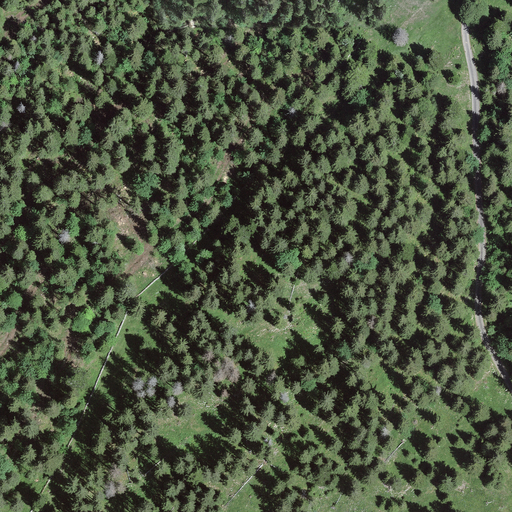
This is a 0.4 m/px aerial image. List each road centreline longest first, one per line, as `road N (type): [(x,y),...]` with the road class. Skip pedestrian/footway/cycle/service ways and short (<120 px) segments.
road 1 (track): [(471,0),(466,26),(483,243),(478,313),(511,385)]
road 2 (track): [(0,344),(61,291),(124,268),(198,205),(237,130)]
